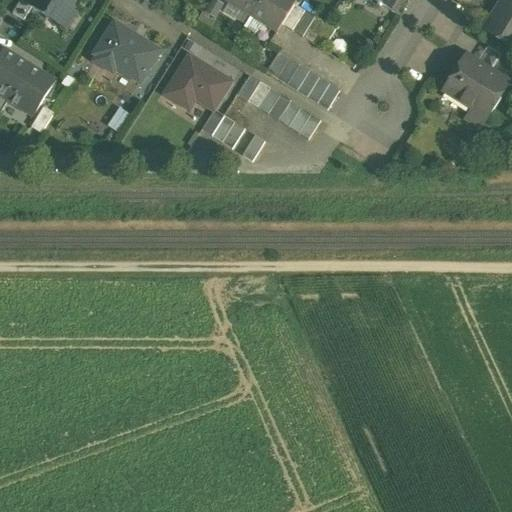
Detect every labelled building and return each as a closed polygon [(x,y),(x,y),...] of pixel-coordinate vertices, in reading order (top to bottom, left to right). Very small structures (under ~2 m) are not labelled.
[(32,10),(38,0),(23,0),(13,17),(24,23),(32,10)] [(60,28),(77,0),(38,0),(32,10),(60,28)] [(262,0),(226,0),(225,2),(251,18),(262,0)] [(296,4),(289,0),(262,0),(251,18),(276,34),(281,26),(294,6),(296,4)] [(369,0),(392,14),(401,0),(369,0)] [(511,0),(503,0),(484,31),(511,49),(511,0)] [(281,26),(292,33),(304,13),(294,6),(281,26)] [(314,19),(304,13),(292,33),(302,39),(314,19)] [(314,19),(302,39),(312,46),(325,25),(314,19)] [(140,86),(160,53),(113,25),(94,57),(98,59),(94,65),(112,75),(115,71),(140,86)] [(325,25),(312,46),(322,52),(335,32),(325,25)] [(365,51),(355,44),(342,65),(353,71),(365,51)] [(30,67),(4,51),(0,57),(0,98),(7,103),(30,67)] [(279,54),(266,75),(276,81),(289,60),(279,54)] [(511,63),(501,56),(490,74),(508,85),(508,86),(511,88),(511,63)] [(490,74),(465,58),(458,68),(454,69),(450,75),(451,79),(443,93),(486,120),(508,86),(508,85),(490,74)] [(231,85),(189,59),(165,98),(183,109),(190,98),(214,113),(231,85)] [(289,60),(276,81),(286,87),(299,66),(289,60)] [(299,66),(286,87),(296,94),(309,72),(299,66)] [(55,83),(30,67),(7,103),(33,119),(55,83)] [(309,72),(296,94),(306,100),(320,79),(309,72)] [(259,85),(249,78),(237,98),(247,104),(259,85)] [(320,79),(306,100),(316,106),(330,85),(320,79)] [(257,110),(269,91),(259,85),(247,104),(257,110)] [(330,85),(316,106),(327,112),(340,91),(330,85)] [(269,91),(257,110),(267,117),(280,97),(269,91)] [(280,97),(267,117),(277,123),(290,104),(280,97)] [(290,104),(277,123),(288,129),(300,110),(290,104)] [(54,116),(44,109),(31,130),(41,136),(54,116)] [(300,110),(288,129),(298,136),(310,116),(300,110)] [(225,119),(215,113),(202,133),(213,139),(225,119)] [(320,123),(310,116),(298,136),(308,142),(320,123)] [(235,126),(225,119),(213,139),(223,146),(235,126)] [(245,132),(235,126),(223,146),(233,152),(245,132)] [(255,138),(245,132),(233,152),(232,153),(242,159),(255,138)] [(264,144),(255,138),(242,159),(252,164),(264,144)]
